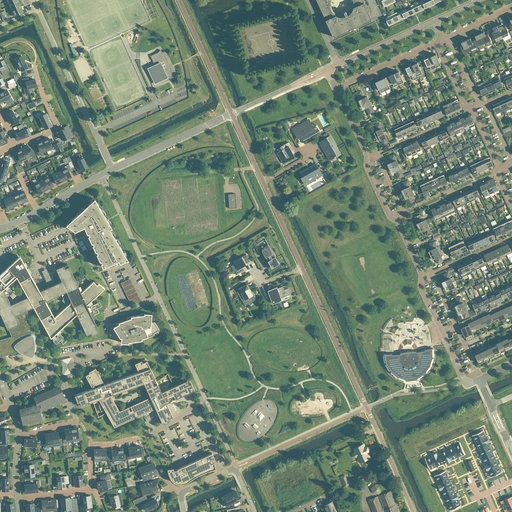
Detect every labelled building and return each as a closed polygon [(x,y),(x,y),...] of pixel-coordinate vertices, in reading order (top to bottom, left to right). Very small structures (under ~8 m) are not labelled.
[(372,20),(362,0),(316,0),(334,37),(372,20)] [(420,11),(430,6),(428,1),(423,3),(422,1),(416,3),(420,11)] [(21,6),(18,2),(10,6),(12,10),(21,6)] [(420,11),(416,3),(411,6),(412,9),(407,11),(409,15),(420,11)] [(14,16),(23,12),(21,6),(12,10),(14,16)] [(399,20),(409,15),(407,11),(403,13),(401,10),(395,13),(399,20)] [(399,20),(395,13),(390,16),(391,18),(386,21),(388,25),(399,20)] [(508,32),(505,26),(503,27),(501,24),(497,26),(501,35),(502,35),(504,38),(504,37),(508,35),(507,33),(508,32)] [(501,35),(497,26),(492,28),(494,31),(491,32),(494,39),(495,39),(496,41),(502,38),(501,35)] [(491,40),(488,34),(485,35),(484,32),(479,34),(484,44),(485,43),(486,47),(487,47),(487,46),(491,44),(489,41),(490,40),(490,41),(491,40)] [(476,39),(474,40),(477,47),(478,46),(479,49),(484,47),(484,48),(482,44),(484,44),(479,34),(475,36),(476,39)] [(470,50),(477,47),(474,40),(471,41),(470,38),(466,40),(470,50)] [(470,50),(466,40),(461,42),(463,45),(460,47),(463,53),(464,52),(465,55),(469,53),(470,53),(469,50),(470,50)] [(149,72),(154,83),(169,77),(172,77),(172,75),(172,73),(171,71),(171,69),(171,67),(170,66),(170,65),(169,63),(168,61),(167,59),(166,57),(165,56),(164,54),(162,53),(161,51),(160,50),(158,52),(150,56),(156,69),(149,72)] [(441,61),(439,58),(438,58),(436,54),(431,56),(431,58),(436,68),(441,65),(439,62),(441,61)] [(24,61),(24,60),(22,56),(16,59),(14,60),(16,65),(18,64),(21,70),(27,67),(25,63),(25,62),(24,61)] [(436,68),(431,58),(431,56),(424,60),(425,63),(427,67),(429,66),(431,70),(436,68)] [(421,71),(422,70),(421,66),(419,67),(417,63),(412,65),(413,66),(418,78),(418,76),(422,74),(421,71)] [(418,78),(413,66),(412,65),(405,68),(407,72),(410,79),(412,78),(413,80),(418,78)] [(405,81),(402,75),(400,75),(399,71),(394,74),(394,75),(399,85),(404,82),(405,81)] [(511,84),(511,77),(510,72),(509,72),(510,73),(506,75),(505,74),(503,75),(507,84),(508,86),(511,84)] [(399,85),(394,75),(394,74),(387,77),(388,80),(390,84),(392,83),(394,87),(399,85)] [(502,84),(498,75),(495,77),(495,78),(491,80),(492,82),(496,90),(502,87),(501,85),(502,84)] [(390,84),(388,80),(387,77),(380,80),(381,81),(385,91),(390,89),(388,85),(390,84)] [(28,81),(27,78),(21,79),(25,92),(29,91),(28,88),(36,86),(34,79),(28,81)] [(385,91),(381,81),(380,80),(377,81),(373,83),(378,94),(380,93),(385,91)] [(496,90),(492,82),(488,84),(487,81),(484,82),(489,93),(496,90)] [(489,93),(484,82),(481,83),(483,87),(479,89),(481,94),(482,94),(483,96),(489,93)] [(6,90),(0,93),(0,102),(5,100),(7,104),(12,101),(6,90)] [(369,101),(367,97),(364,98),(361,90),(355,93),(361,104),(369,101)] [(461,109),(459,104),(460,104),(459,101),(458,101),(457,99),(452,102),(457,111),(461,109)] [(510,109),(506,100),(499,103),(504,114),(507,113),(506,111),(510,109)] [(37,106),(35,101),(27,105),(29,110),(37,106)] [(374,112),(369,101),(361,104),(363,108),(366,107),(369,114),(374,112)] [(457,111),(452,102),(447,104),(452,113),(457,111)] [(504,114),(499,103),(493,106),(494,108),(493,108),(496,114),(500,113),(501,115),(504,114)] [(452,113),(447,104),(443,106),(445,112),(444,113),(446,115),(447,115),(447,116),(452,113)] [(443,116),(440,108),(439,106),(434,108),(435,110),(438,118),(443,116)] [(438,118),(435,110),(434,108),(429,110),(430,113),(434,120),(438,118)] [(434,120),(430,113),(429,110),(425,113),(429,122),(434,120)] [(17,120),(12,111),(6,114),(11,124),(17,120)] [(429,122),(425,113),(420,115),(424,124),(429,122)] [(47,117),(46,114),(39,117),(45,129),(51,125),(49,121),(50,121),(49,120),(48,118),(48,117),(47,117)] [(424,124),(420,115),(415,117),(420,127),(424,124)] [(474,122),(473,119),(472,120),(470,115),(465,117),(469,126),(470,128),(475,126),(473,123),(474,122)] [(469,126),(465,117),(460,119),(464,128),(469,126)] [(412,132),(417,129),(412,118),(407,121),(412,132)] [(464,128),(460,119),(456,122),(459,130),(464,128)] [(298,138),(301,136),(303,140),(319,131),(316,127),(314,129),(309,120),(293,129),(298,138)] [(408,134),(412,132),(407,121),(403,123),(408,134)] [(459,130),(456,122),(451,124),(455,134),(456,134),(456,135),(460,132),(459,130)] [(375,136),(384,133),(379,123),(374,125),(377,131),(374,132),(375,136)] [(408,134),(403,123),(398,125),(403,136),(408,134)] [(455,134),(451,124),(446,126),(451,136),(455,134)] [(22,125),(18,126),(20,131),(15,133),(17,140),(26,136),(27,137),(31,136),(28,128),(24,130),(22,125)] [(403,136),(398,125),(393,127),(397,135),(396,135),(397,138),(398,137),(398,138),(403,136)] [(72,136),(67,126),(64,128),(64,129),(59,131),(64,141),(70,138),(69,137),(72,136)] [(448,137),(445,129),(440,132),(443,139),(448,137)] [(443,139),(440,132),(435,134),(439,141),(443,139)] [(383,145),(388,142),(384,133),(375,136),(377,140),(380,139),(383,145)] [(439,141),(435,134),(430,136),(434,143),(439,141)] [(341,154),(331,135),(318,142),(329,161),(341,154)] [(434,143),(430,136),(426,138),(429,146),(434,143)] [(51,144),(48,138),(42,140),(46,151),(46,152),(53,150),(51,145),(51,144)] [(429,146),(426,138),(421,140),(424,148),(426,152),(428,152),(427,150),(430,148),(429,146)] [(46,151),(42,140),(36,142),(39,149),(36,150),(38,156),(41,155),(41,153),(46,151)] [(421,150),(418,144),(419,143),(418,141),(417,141),(417,140),(412,143),(416,152),(421,150)] [(294,153),(288,143),(288,142),(281,146),(281,147),(281,146),(283,149),(277,153),(278,153),(284,163),(283,163),(283,164),(295,157),(294,157),(293,155),(295,153),(294,153)] [(416,152),(412,143),(407,145),(412,155),(412,156),(417,154),(416,152)] [(412,155),(407,145),(402,147),(405,152),(403,152),(405,155),(406,155),(407,157),(412,155)] [(27,146),(21,148),(27,160),(32,157),(33,158),(36,156),(33,151),(30,152),(27,146)] [(27,160),(21,148),(16,151),(19,157),(16,159),(19,164),(22,163),(21,162),(27,160)] [(398,164),(394,155),(389,157),(391,163),(388,164),(390,168),(398,164)] [(87,167),(82,156),(77,159),(77,161),(74,162),(79,172),(83,170),(82,169),(87,167)] [(488,168),(484,159),(483,157),(478,159),(479,161),(483,170),(488,168)] [(493,165),(491,161),(492,160),(491,157),(489,158),(489,157),(484,159),(488,168),(493,165)] [(10,159),(6,158),(5,160),(3,159),(1,165),(0,164),(0,169),(6,171),(9,161),(10,159)] [(479,172),(475,163),(474,161),(469,163),(474,174),(479,172)] [(483,170),(479,161),(475,163),(479,172),(483,170)] [(321,174),(321,173),(319,168),(318,169),(315,164),(315,165),(310,167),(300,173),(303,177),(302,178),(304,183),(307,181),(321,174)] [(403,176),(398,164),(390,168),(392,172),(395,171),(398,178),(403,176)] [(470,174),(467,167),(466,165),(461,167),(465,177),(470,174)] [(69,172),(66,166),(60,168),(61,170),(62,170),(66,179),(71,177),(69,172)] [(465,177),(461,167),(456,169),(461,179),(465,177)] [(8,172),(6,171),(0,169),(0,182),(2,183),(4,176),(7,176),(8,172)] [(461,179),(456,169),(452,171),(456,181),(461,179)] [(62,170),(61,170),(57,172),(57,173),(61,182),(66,179),(62,170)] [(57,173),(57,172),(56,171),(51,173),(56,184),(61,182),(57,173)] [(456,181),(452,171),(447,173),(451,183),(456,181)] [(447,183),(444,174),(439,177),(443,185),(447,183)] [(42,178),(43,179),(48,188),(53,185),(47,175),(42,178)] [(438,187),(434,179),(433,177),(429,179),(433,190),(438,187)] [(443,185),(439,177),(434,179),(438,187),(443,185)] [(498,185),(497,183),(496,183),(493,178),(488,181),(494,193),(499,190),(497,186),(498,185)] [(43,179),(39,182),(44,191),(48,188),(43,179)] [(433,190),(429,179),(424,181),(429,192),(433,190)] [(414,189),(412,185),(410,186),(407,180),(402,183),(405,189),(402,190),(404,194),(412,190),(414,189)] [(39,182),(38,181),(33,184),(37,190),(32,193),(34,196),(44,191),(39,182)] [(429,192),(424,181),(419,183),(422,191),(421,191),(422,194),(423,193),(424,194),(429,192)] [(494,193),(488,181),(484,183),(489,195),(494,193)] [(489,195),(484,183),(479,185),(481,190),(480,190),(481,193),(482,193),(484,197),(489,195)] [(479,195),(476,188),(471,190),(474,197),(479,195)] [(28,200),(22,189),(17,191),(22,202),(28,200)] [(413,201),(411,196),(413,194),(412,190),(404,194),(408,204),(413,201)] [(474,197),(471,190),(466,192),(471,202),(475,200),(474,197)] [(22,202),(17,191),(12,193),(13,196),(13,195),(18,205),(22,202)] [(471,202),(466,192),(462,194),(466,204),(471,202)] [(237,208),(235,194),(228,195),(230,209),(237,208)] [(466,204),(462,194),(457,196),(461,206),(466,204)] [(13,195),(13,196),(9,198),(8,198),(13,207),(18,205),(13,195)] [(8,198),(9,198),(8,196),(2,198),(7,209),(13,207),(8,198)] [(461,206),(457,196),(452,199),(457,208),(461,206)] [(107,220),(105,218),(94,199),(94,198),(88,204),(78,213),(75,216),(75,217),(72,219),(66,225),(70,227),(74,231),(78,229),(87,243),(91,250),(94,248),(102,267),(118,260),(119,262),(127,260),(127,259),(109,228),(111,227),(108,222),(107,220)] [(455,212),(450,201),(445,203),(450,214),(455,212)] [(450,214),(445,203),(441,205),(446,216),(450,214)] [(446,216),(441,205),(436,208),(441,218),(446,216)] [(441,218),(436,208),(431,210),(433,215),(432,215),(433,218),(435,217),(435,218),(436,218),(437,220),(441,218)] [(427,223),(425,219),(422,221),(420,215),(414,218),(419,227),(427,223)] [(511,230),(507,222),(503,224),(507,232),(511,230)] [(431,233),(427,223),(419,227),(421,231),(424,230),(426,236),(431,233)] [(502,235),(498,226),(497,224),(492,226),(497,237),(502,235)] [(507,232),(503,224),(498,226),(502,235),(507,232)] [(495,239),(491,232),(490,229),(485,231),(490,242),(495,239)] [(490,242),(485,231),(481,234),(485,244),(490,242)] [(485,244),(481,234),(476,236),(481,246),(485,244)] [(481,246),(476,236),(471,238),(476,248),(481,246)] [(476,248),(471,238),(466,240),(471,250),(476,248)] [(467,250),(465,246),(466,245),(465,242),(464,243),(463,241),(458,243),(462,253),(467,250)] [(83,253),(87,251),(82,242),(78,244),(81,248),(83,253)] [(440,250),(439,247),(436,248),(434,242),(429,244),(431,250),(428,251),(430,255),(440,250)] [(462,253),(458,243),(453,245),(458,255),(462,253)] [(262,250),(272,268),(279,264),(269,246),(268,245),(264,246),(266,248),(262,250)] [(458,255),(453,245),(448,247),(451,254),(450,254),(452,257),(453,256),(453,257),(458,255)] [(511,252),(508,245),(503,247),(506,254),(511,252)] [(506,254),(503,247),(498,249),(501,256),(506,254)] [(498,261),(502,259),(501,256),(498,249),(493,251),(497,259),(498,261)] [(443,261),(440,255),(442,254),(440,250),(430,255),(432,259),(435,258),(437,263),(443,261)] [(497,259),(493,251),(489,253),(492,261),(497,259)] [(492,261),(489,253),(484,255),(487,263),(492,261)] [(52,283),(53,283),(46,269),(41,271),(48,285),(49,285),(49,287),(39,291),(20,256),(18,257),(17,255),(0,261),(0,322),(3,321),(7,329),(8,328),(11,337),(0,339),(0,356),(18,352),(20,353),(22,355),(24,356),(26,357),(28,357),(30,358),(31,358),(32,358),(33,357),(34,357),(34,356),(34,354),(35,353),(35,352),(35,351),(35,349),(35,348),(35,347),(35,345),(35,344),(35,343),(35,342),(35,340),(35,339),(34,338),(34,337),(34,336),(33,336),(33,335),(32,335),(31,334),(26,310),(33,307),(51,338),(52,337),(54,339),(52,341),(56,345),(63,338),(60,334),(59,335),(57,332),(77,314),(86,336),(91,333),(92,336),(99,332),(89,311),(92,310),(92,311),(101,307),(99,302),(93,305),(90,302),(105,288),(98,284),(97,285),(93,281),(81,293),(69,266),(65,268),(63,265),(56,269),(61,281),(53,285),(52,283)] [(246,255),(233,262),(235,264),(231,266),(234,272),(235,271),(237,274),(236,275),(244,270),(242,267),(246,265),(246,264),(250,261),(246,255)] [(485,266),(481,256),(476,258),(481,268),(485,266)] [(481,268),(476,258),(471,260),(476,270),(481,268)] [(472,272),(476,270),(471,260),(467,262),(471,271),(472,272)] [(471,271),(467,262),(462,264),(466,273),(471,271)] [(466,273),(462,264),(457,267),(459,271),(458,272),(460,275),(461,274),(461,275),(466,273)] [(454,281),(453,277),(451,278),(448,273),(443,275),(445,281),(442,282),(444,286),(452,282),(454,281)] [(137,296),(131,281),(122,284),(128,299),(137,296)] [(457,292),(454,286),(452,282),(444,286),(446,290),(449,289),(452,294),(457,292)] [(236,289),(245,306),(256,299),(247,283),(236,289)] [(268,291),(273,304),(282,301),(281,298),(291,294),(289,288),(283,290),(282,287),(277,288),(268,291)] [(504,300),(503,299),(508,297),(504,288),(499,290),(504,300)] [(504,300),(499,290),(500,292),(495,294),(499,303),(504,300)] [(496,304),(492,295),(487,298),(491,306),(496,304)] [(467,305),(465,301),(463,302),(460,296),(455,299),(458,304),(455,306),(457,310),(465,306),(467,305)] [(486,308),(482,300),(481,297),(476,300),(477,302),(481,310),(486,308)] [(491,306),(487,298),(482,300),(486,308),(491,306)] [(481,310),(477,302),(472,304),(476,313),(481,310)] [(511,305),(501,311),(504,318),(511,314),(511,305)] [(469,316),(465,306),(457,310),(459,314),(462,313),(464,318),(469,316)] [(504,318),(501,311),(490,316),(493,321),(493,323),(495,322),(504,318)] [(159,329),(154,322),(154,321),(151,322),(151,314),(144,313),(144,315),(131,316),(131,317),(131,318),(118,322),(112,325),(113,327),(117,334),(120,338),(121,337),(121,343),(122,343),(126,343),(128,343),(128,342),(134,341),(135,341),(136,341),(141,340),(141,339),(144,337),(154,334),(153,333),(159,329)] [(493,321),(490,316),(490,314),(483,317),(484,318),(479,320),(482,326),(490,322),(493,321)] [(482,326),(479,320),(479,319),(472,322),(473,323),(468,325),(471,331),(475,330),(482,326)] [(471,331),(468,325),(462,328),(464,333),(467,342),(474,339),(473,337),(474,336),(471,331)] [(507,339),(507,337),(504,338),(505,340),(502,341),(506,349),(511,347),(511,348),(507,339)] [(502,341),(501,339),(499,340),(500,342),(497,344),(496,344),(501,353),(500,352),(506,349),(502,341)] [(501,353),(496,344),(497,344),(496,343),(494,344),(495,346),(492,348),(495,356),(501,353)] [(495,356),(492,348),(491,346),(489,347),(489,349),(486,350),(490,358),(495,356)] [(430,366),(432,357),(432,349),(432,348),(433,348),(424,350),(425,350),(418,352),(416,352),(416,351),(409,351),(407,351),(400,353),(400,354),(398,354),(392,354),(383,354),(384,354),(384,355),(386,363),(391,371),(398,377),(406,380),(406,381),(411,380),(410,379),(412,379),(413,380),(417,379),(417,378),(424,373),(430,366)] [(490,358),(486,350),(485,348),(483,349),(484,351),(481,353),(484,361),(490,358)] [(484,361),(481,353),(480,351),(478,352),(478,354),(475,355),(479,363),(484,361)] [(95,368),(89,372),(89,373),(85,376),(93,389),(74,395),(77,402),(80,401),(81,406),(93,401),(97,400),(99,406),(101,412),(104,410),(106,412),(106,413),(114,427),(118,425),(120,424),(137,417),(141,415),(147,412),(147,413),(150,412),(150,410),(155,408),(162,424),(169,421),(168,419),(172,417),(166,403),(172,400),(194,390),(191,383),(189,385),(187,380),(174,386),(173,386),(170,388),(168,383),(160,389),(157,382),(156,382),(147,361),(142,363),(141,361),(135,364),(138,372),(104,384),(95,368)] [(76,368),(76,364),(76,363),(75,363),(74,363),(67,364),(69,371),(74,370),(75,370),(75,369),(76,368)] [(58,402),(64,400),(58,388),(35,398),(38,406),(20,409),(22,416),(23,423),(40,419),(38,411),(41,410),(48,407),(49,406),(54,404),(58,402)] [(9,442),(8,430),(4,430),(3,426),(0,427),(0,430),(1,431),(2,442),(9,442)] [(82,440),(81,434),(78,434),(77,433),(76,427),(71,428),(73,442),(82,440)] [(64,443),(73,442),(71,428),(65,429),(66,437),(63,437),(64,443)] [(483,430),(472,435),(472,436),(473,436),(476,442),(486,438),(483,431),(483,430)] [(51,433),(53,446),(62,445),(61,439),(58,439),(57,432),(51,433)] [(53,446),(51,433),(45,434),(46,441),(43,441),(44,447),(53,446)] [(486,438),(476,442),(479,449),(489,445),(488,442),(489,442),(488,442),(487,438),(487,437),(486,438)] [(36,446),(35,450),(39,450),(40,444),(36,444),(36,440),(24,439),(24,445),(36,446)] [(459,444),(453,447),(457,457),(464,454),(464,455),(465,454),(460,443),(459,443),(459,444)] [(370,458),(367,452),(368,451),(368,450),(368,448),(366,448),(364,444),(353,449),(355,453),(353,453),(353,454),(352,455),(353,457),(354,457),(355,457),(357,457),(359,463),(370,458)] [(489,445),(479,449),(482,456),(492,452),(489,445)] [(139,446),(134,447),(136,458),(144,456),(143,448),(140,448),(139,446)] [(127,459),(136,458),(134,447),(128,448),(129,453),(126,453),(127,459)] [(453,447),(446,450),(450,460),(451,460),(457,457),(453,447)] [(99,461),(108,461),(108,455),(105,455),(105,449),(100,449),(100,458),(99,458),(99,461)] [(123,454),(122,449),(117,450),(119,461),(124,460),(124,461),(126,461),(125,454),(123,454)] [(446,450),(439,453),(443,463),(446,462),(447,463),(451,461),(451,460),(450,460),(446,450)] [(492,452),(482,456),(485,463),(495,458),(492,452)] [(171,469),(167,470),(167,471),(167,472),(168,473),(168,475),(169,476),(170,478),(170,479),(171,479),(171,480),(172,481),(173,481),(173,482),(174,482),(175,482),(175,483),(176,483),(177,483),(178,484),(179,484),(180,484),(181,484),(182,484),(183,484),(184,483),(185,483),(186,482),(187,482),(189,480),(191,479),(194,477),(196,476),(199,474),(202,473),(205,472),(206,471),(208,470),(210,470),(213,469),(215,468),(214,462),(213,462),(212,459),(214,459),(214,458),(212,453),(190,463),(189,463),(185,465),(180,467),(177,469),(177,470),(173,471),(173,469),(171,469)] [(431,455),(432,456),(437,466),(443,463),(439,453),(437,454),(436,453),(436,454),(432,455),(431,455)] [(425,458),(425,459),(430,470),(430,469),(437,466),(432,456),(425,459),(425,458)] [(486,465),(485,466),(487,470),(487,471),(488,470),(498,465),(495,458),(485,463),(486,465)] [(25,471),(25,476),(34,476),(34,470),(37,470),(36,464),(34,464),(34,461),(28,462),(28,465),(25,465),(25,468),(24,469),(24,471),(25,471)] [(152,477),(151,474),(156,472),(156,471),(155,470),(156,470),(155,469),(155,468),(154,467),(155,467),(154,467),(154,466),(154,465),(154,466),(153,465),(154,464),(153,464),(153,463),(139,468),(143,480),(152,477)] [(498,465),(488,470),(491,476),(490,477),(502,472),(501,472),(498,465)] [(305,471),(271,484),(279,507),(317,492),(309,471),(305,472),(305,471)] [(445,471),(434,476),(435,476),(438,482),(438,483),(448,478),(445,471),(446,471),(445,471)] [(82,475),(75,476),(74,476),(74,474),(70,474),(71,481),(74,481),(75,486),(78,486),(79,487),(83,486),(82,475)] [(107,480),(107,479),(106,474),(99,476),(101,481),(97,482),(98,490),(109,488),(108,480),(107,480)] [(2,477),(2,476),(0,476),(0,482),(2,482),(2,490),(8,490),(8,477),(2,477)] [(63,477),(63,476),(57,477),(58,488),(63,488),(62,487),(65,487),(64,483),(68,483),(67,476),(63,477)] [(128,487),(135,485),(133,476),(125,478),(128,487)] [(438,482),(436,483),(437,483),(439,487),(438,487),(438,488),(440,487),(441,489),(451,485),(448,478),(438,483),(438,482)] [(380,484),(378,480),(366,486),(367,489),(380,484)] [(25,486),(25,492),(31,492),(33,492),(37,491),(37,487),(40,487),(39,481),(36,481),(36,484),(24,485),(25,486)] [(138,485),(140,485),(142,484),(145,494),(144,494),(145,495),(152,493),(152,490),(156,489),(155,485),(156,484),(155,481),(138,485)] [(451,485),(441,489),(444,496),(454,492),(451,485)] [(110,497),(112,507),(123,504),(120,494),(117,495),(116,490),(107,493),(108,497),(110,497)] [(233,499),(235,498),(238,497),(237,496),(238,496),(236,492),(236,493),(235,491),(231,492),(231,491),(227,493),(227,494),(224,496),(225,499),(224,500),(227,507),(234,503),(233,499)] [(398,511),(390,491),(378,496),(383,508),(382,508),(377,496),(368,500),(372,511),(383,511),(385,511),(384,511),(398,511)] [(454,492),(444,496),(447,503),(457,499),(459,498),(458,498),(456,494),(457,494),(456,494),(455,494),(454,492)] [(84,500),(80,500),(80,506),(80,511),(85,511),(86,510),(88,510),(92,509),(92,506),(91,506),(90,495),(85,496),(85,498),(83,498),(84,500)] [(511,496),(500,502),(501,504),(504,503),(505,506),(511,502),(511,496)] [(76,511),(76,503),(69,504),(69,497),(61,498),(62,509),(61,509),(60,511),(70,511),(71,510),(72,510),(72,511),(76,511)] [(143,505),(139,506),(142,511),(145,510),(146,510),(157,505),(155,499),(149,502),(147,498),(141,501),(142,501),(143,504),(143,505)] [(457,499),(447,503),(450,510),(449,510),(450,511),(461,506),(461,505),(460,505),(457,499)] [(56,508),(55,500),(42,501),(42,509),(56,508)] [(336,511),(332,501),(325,505),(325,507),(326,509),(327,509),(327,511),(324,511),(336,511)] [(7,511),(3,511),(14,511),(13,503),(7,504),(7,511)] [(33,508),(33,503),(26,504),(27,511),(40,511),(40,508),(33,508)]
